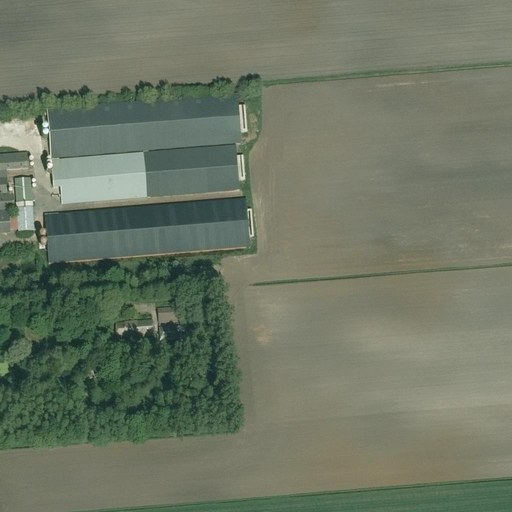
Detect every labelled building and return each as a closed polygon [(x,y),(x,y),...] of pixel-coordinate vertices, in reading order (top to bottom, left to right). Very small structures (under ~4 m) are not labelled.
[(238,94),(46,111),(51,162),(144,154),(208,149),(236,147),(242,146),(241,131),(242,131),(242,133),(246,132),(246,131),(247,131),(245,107),(239,107),(238,94)] [(236,147),(208,149),(212,193),(240,191),(239,180),(240,180),(240,181),(245,180),(244,179),(245,179),(243,157),(237,158),(236,147)] [(208,149),(144,154),(51,162),(53,189),(60,189),(62,206),(148,198),(212,193),(208,149)] [(0,180),(6,180),(5,171),(28,169),(27,154),(0,156),(0,180)] [(30,180),(14,181),(18,232),(33,232),(31,203),(38,203),(37,191),(31,191),(30,180)] [(0,196),(0,232),(9,232),(8,211),(13,211),(12,196),(0,196)] [(239,201),(33,218),(37,266),(243,249),(239,201)] [(174,309),(157,310),(158,322),(175,320),(174,309)] [(115,324),(117,338),(153,335),(152,321),(115,324)] [(177,337),(176,328),(159,329),(160,341),(190,339),(189,326),(177,327),(177,337)] [(155,352),(154,342),(124,344),(124,355),(155,352)] [(87,380),(98,377),(97,374),(93,376),(92,372),(85,374),(87,380)]
